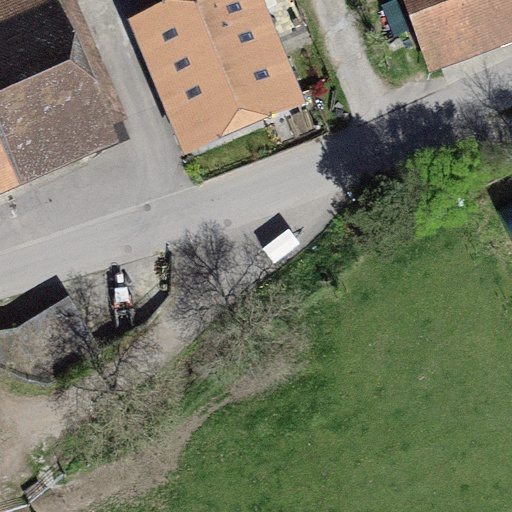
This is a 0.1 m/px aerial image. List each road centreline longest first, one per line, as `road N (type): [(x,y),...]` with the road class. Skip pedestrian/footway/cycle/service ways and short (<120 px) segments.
road 1 (unclassified): [(511,87),(383,141),(0,271)]
road 2 (track): [(383,141),(511,127)]
